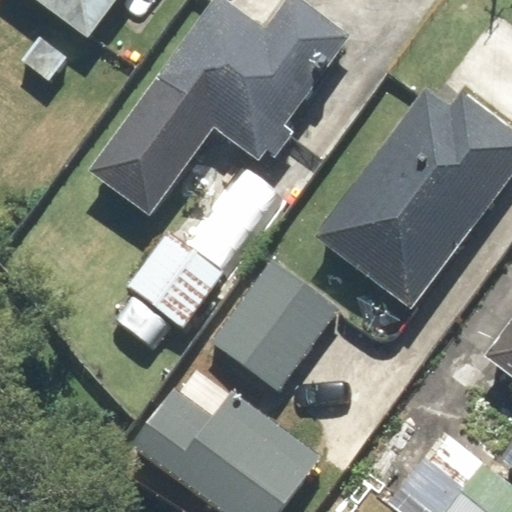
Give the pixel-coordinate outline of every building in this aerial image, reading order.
[(29,0),(87,42),(117,0),(29,0)] [(256,35),(211,3),(83,179),(145,224),(209,135),(258,171),(347,48),(281,0),(256,35)] [(511,170),(511,160),(421,97),(317,247),(412,314),(511,170)] [(179,338),(223,276),(168,237),(110,319),(148,346),(163,326),(179,338)] [(340,313),(268,265),(211,352),(283,399),(340,313)] [(511,320),(479,367),(511,391),(511,320)] [(209,422),(172,396),(132,452),(216,511),(283,511),(319,462),(227,397),(209,422)] [(511,448),(501,463),(511,470),(511,448)] [(511,511),(511,489),(482,466),(445,511),(511,511)]
